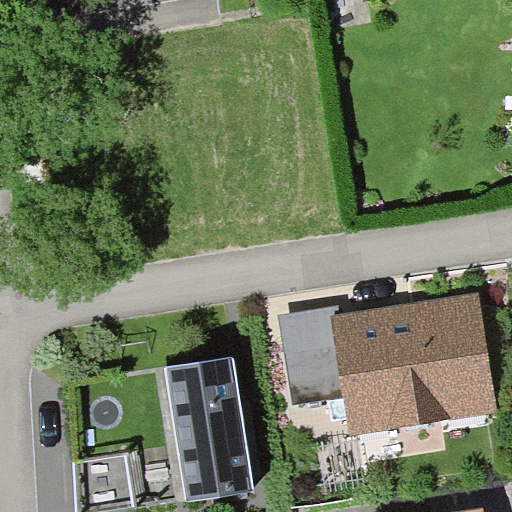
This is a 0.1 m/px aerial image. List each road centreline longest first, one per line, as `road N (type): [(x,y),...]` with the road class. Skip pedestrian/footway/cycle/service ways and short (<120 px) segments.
road 1 (residential): [(3,312),(511,229)]
road 2 (residential): [(218,9),(0,45)]
road 3 (residential): [(13,511),(3,312)]
